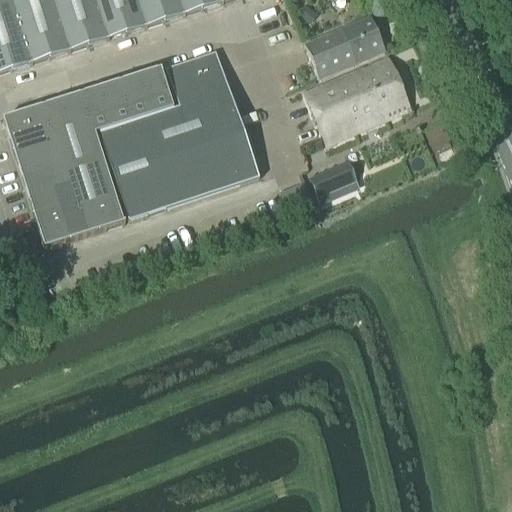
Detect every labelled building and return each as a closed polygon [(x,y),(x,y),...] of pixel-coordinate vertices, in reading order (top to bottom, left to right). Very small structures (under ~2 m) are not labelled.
[(0,0),(0,78),(31,68),(9,0),(0,0)] [(69,56),(51,0),(9,0),(31,68),(69,56)] [(93,0),(51,0),(69,56),(107,44),(93,0)] [(135,0),(93,0),(107,44),(146,32),(135,0)] [(184,20),(177,0),(135,0),(146,32),(184,20)] [(222,8),(219,0),(177,0),(184,20),(222,8)] [(304,8),(297,16),(307,25),(314,17),(304,8)] [(370,21),(304,49),(319,84),(385,56),(370,21)] [(259,183),(251,161),(216,57),(165,73),(178,112),(174,114),(133,126),(100,137),(128,227),(259,183)] [(349,78),(303,97),(324,146),(325,148),(326,150),(354,138),(386,124),(387,124),(410,114),(399,88),(388,62),(357,74),(349,78)] [(161,74),(121,87),(133,126),(174,114),(161,74)] [(121,87),(82,99),(95,139),(100,137),(133,126),(121,87)] [(82,99),(42,112),(63,177),(103,164),(95,139),(82,99)] [(63,177),(42,112),(2,125),(23,189),(63,177)] [(433,161),(448,156),(438,128),(423,134),(433,161)] [(123,229),(103,164),(63,177),(83,241),(123,229)] [(317,202),(355,186),(347,167),(309,183),(317,202)] [(63,177),(23,189),(44,253),(52,251),(83,241),(63,177)] [(287,218),(309,209),(302,191),(280,199),(287,218)]
